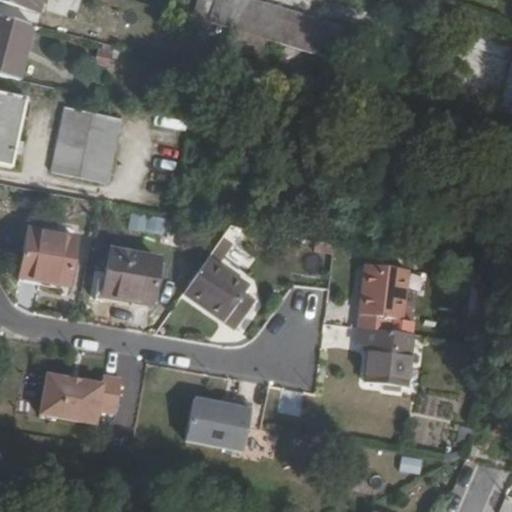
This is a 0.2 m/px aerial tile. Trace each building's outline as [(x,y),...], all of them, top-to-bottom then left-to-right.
[(0,0),(0,4),(39,15),(42,0),(0,0)] [(201,0),(196,20),(212,25),(219,0),(201,0)] [(245,0),(219,0),(212,25),(274,43),(284,11),(245,0)] [(0,80),(21,85),(36,29),(0,19),(0,80)] [(502,112),(511,113),(511,44),(502,112)] [(340,63),(288,48),(280,78),(331,93),(340,63)] [(0,171),(12,174),(29,109),(0,101),(0,171)] [(108,189),(123,126),(68,113),(53,176),(108,189)] [(30,235),(22,277),(72,286),(79,244),(30,235)] [(115,257),(108,298),(158,307),(165,266),(115,257)] [(212,260),(189,295),(243,331),(260,307),(251,300),(257,290),(212,260)] [(411,271),(371,267),(362,347),(376,349),(372,384),(411,389),(417,337),(393,334),(395,319),(406,321),(411,271)] [(18,375),(12,410),(30,413),(32,405),(87,415),(94,375),(38,365),(35,379),(18,375)] [(281,390),(278,411),(300,415),(303,393),(281,390)] [(250,409),(194,398),(186,442),(242,452),(250,409)] [(474,456),(477,447),(470,445),(468,454),(474,456)] [(398,474),(420,474),(420,458),(399,457),(398,474)]
